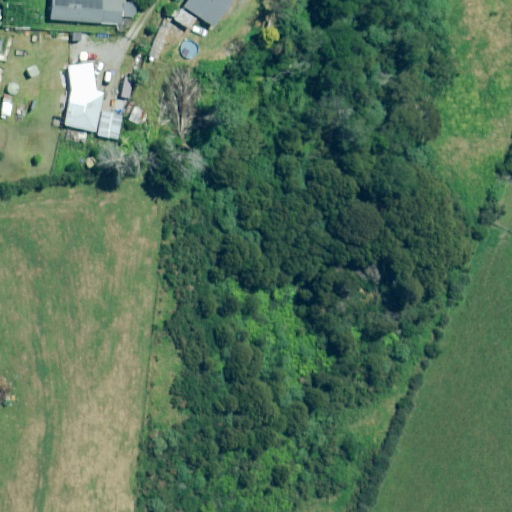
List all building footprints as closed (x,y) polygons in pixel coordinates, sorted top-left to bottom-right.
[(119,16),(134,18),(135,5),(120,4),(120,0),(49,0),(48,19),(119,25),(119,16)] [(225,0),(184,0),(178,10),(170,5),(164,15),(186,29),(195,16),(209,26),(225,0)] [(171,22),(162,19),(145,58),(154,61),(171,22)] [(111,138),(116,139),(121,118),(97,111),(101,94),(93,92),(92,65),(69,66),(68,93),(60,124),(87,131),(84,143),(108,150),(111,138)] [(145,112),(132,107),(126,120),(139,126),(145,112)]
